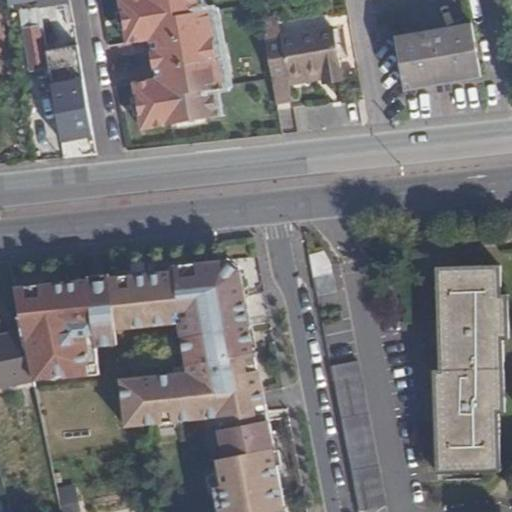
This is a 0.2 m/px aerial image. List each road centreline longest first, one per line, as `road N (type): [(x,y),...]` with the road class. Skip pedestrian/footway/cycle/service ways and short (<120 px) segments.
road 1 (primary): [(385,152),(0,193)]
road 2 (residential): [(275,209),(335,511)]
road 3 (primary): [(0,237),(275,209)]
road 4 (primary): [(275,209),(511,183)]
road 5 (unknown): [(116,180),(88,0)]
road 6 (residential): [(357,0),(385,152)]
road 7 (primary): [(511,137),(385,152)]
